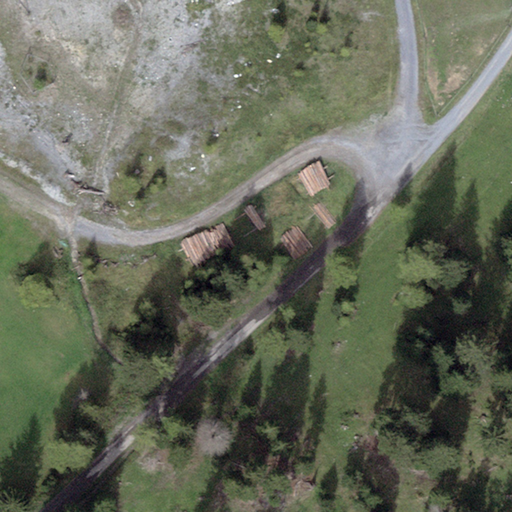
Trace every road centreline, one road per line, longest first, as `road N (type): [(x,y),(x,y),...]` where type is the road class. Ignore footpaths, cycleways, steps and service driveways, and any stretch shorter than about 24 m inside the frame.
road 1 (track): [(53,511),(357,223),(511,41)]
road 2 (track): [(414,161),(308,152),(196,220),(141,238),(58,219)]
road 3 (track): [(414,161),(401,0)]
